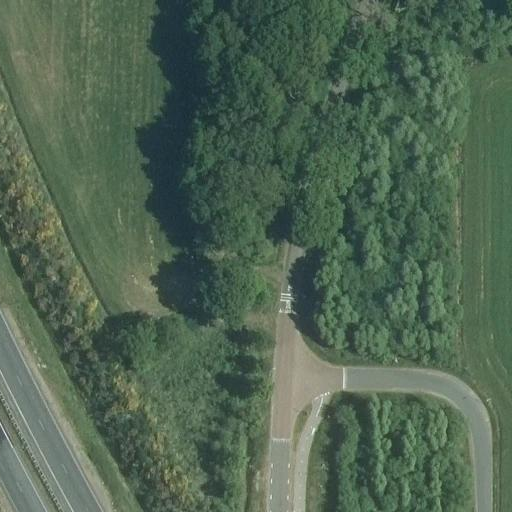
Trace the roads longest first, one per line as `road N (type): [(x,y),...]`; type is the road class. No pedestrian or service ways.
road 1 (tertiary): [(280,381),(303,194),(363,0)]
road 2 (unclassified): [(280,381),(421,379),(455,393),(480,425),(481,511)]
road 3 (trunk): [(88,511),(0,340)]
road 4 (tertiary): [(277,511),(280,381)]
